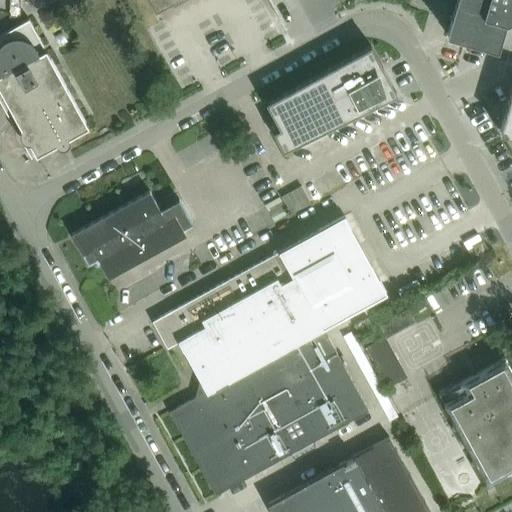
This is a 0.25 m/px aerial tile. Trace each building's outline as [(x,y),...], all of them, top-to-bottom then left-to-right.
[(147,0),(155,14),(181,0),(147,0)] [(511,0),(455,0),(446,34),(497,49),(500,41),(511,44),(511,0)] [(67,147),(69,144),(69,140),(69,139),(88,128),(28,18),(0,33),(0,91),(36,157),(55,146),(56,147),(60,149),(64,149),(67,147)] [(370,45),(266,102),(280,127),(273,131),(283,149),(396,93),(370,45)] [(511,134),(511,84),(499,130),(511,134)] [(291,215),(311,204),(301,186),(281,197),(291,215)] [(71,233),(88,263),(97,258),(108,277),(186,234),(183,229),(192,224),(178,199),(159,209),(149,190),(71,233)] [(169,411),(215,494),(368,410),(322,326),(384,291),(341,214),(151,320),(166,347),(179,340),(200,379),(196,395),(169,411)] [(471,244),(471,245),(477,255),(487,249),(481,239),(471,244)] [(407,303),(378,319),(388,337),(417,321),(407,303)] [(388,337),(387,337),(360,352),(382,391),(409,376),(388,337)] [(487,483),(511,469),(511,371),(504,357),(485,368),(471,376),(438,394),(487,483)] [(430,511),(389,436),(267,503),(271,511),(430,511)]
